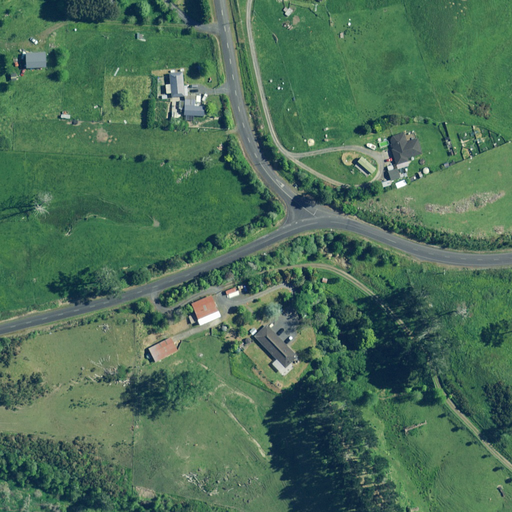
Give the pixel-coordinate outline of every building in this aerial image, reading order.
[(285,7),(282,10),(285,13),(284,14),(288,17),(292,11),(289,8),(288,9),(285,7)] [(45,67),(44,53),(25,53),(25,68),(45,67)] [(168,74),(169,84),(164,85),(165,93),(170,93),(170,97),(183,96),(181,73),(168,74)] [(184,95),(184,100),(175,100),(175,113),(184,113),(184,115),(203,115),(203,104),(193,104),(193,95),(184,95)] [(422,154),(418,138),(406,141),(404,132),(388,136),(395,165),(409,162),(408,158),(422,154)] [(375,168),(370,162),(367,165),(371,171),(375,168)] [(400,178),(396,169),(387,172),(391,181),(400,178)] [(217,314),(211,297),(191,304),(198,321),(217,314)] [(295,358),(267,324),(254,335),(282,369),(295,358)] [(177,351),(170,338),(152,347),(159,360),(177,351)]
